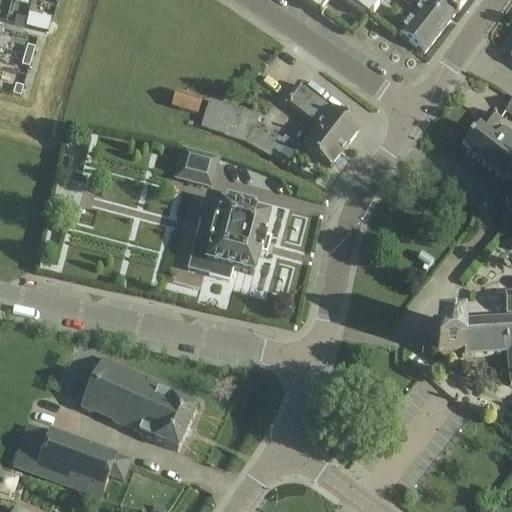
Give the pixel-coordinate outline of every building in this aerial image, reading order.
[(407,0),(296,0),(319,15),(329,0),(342,0),(369,20),(380,6),(384,0),(398,0),(404,5),(407,0)] [(410,0),(421,8),(446,28),(467,0),(410,0)] [(399,35),(424,55),(446,28),(421,8),(399,35)] [(16,18),(14,26),(24,28),(26,21),(16,18)] [(27,20),(25,28),(33,30),(35,22),(27,20)] [(27,47),(24,58),(31,60),(34,50),(27,47)] [(29,69),(31,60),(24,58),(21,67),(29,69)] [(20,98),(23,88),(15,86),(13,96),(20,98)] [(330,170),(359,131),(302,88),(290,103),(287,107),(317,130),(303,149),(330,170)] [(171,108),(197,116),(201,101),(176,93),(171,108)] [(281,142),(255,129),(259,117),(209,102),(201,129),(230,138),(246,145),(270,159),(272,156),(288,169),(300,153),(282,139),(281,142)] [(506,185),(511,177),(511,137),(496,126),(500,121),(489,113),(476,129),(478,130),(462,151),(506,185)] [(210,190),(218,162),(183,153),(176,181),(210,190)] [(59,175),(52,201),(60,204),(56,218),(79,224),(82,212),(86,213),(92,192),(87,191),(90,179),(68,173),(67,177),(59,175)] [(0,239),(10,192),(0,189),(0,239)] [(43,198),(10,192),(0,239),(0,246),(24,251),(27,239),(34,240),(43,198)] [(252,215),(255,203),(232,197),(229,209),(221,206),(217,224),(216,226),(201,222),(196,241),(211,245),(206,264),(212,266),(208,278),(229,283),(232,271),(253,277),(258,257),(261,258),(266,239),(263,238),(268,219),(252,215)] [(510,388),(511,387),(511,322),(460,326),(460,328),(466,327),(467,355),(461,356),(462,360),(506,357),(510,388)] [(435,328),(437,357),(461,356),(467,355),(466,327),(460,328),(435,328)] [(177,454),(196,412),(156,393),(159,387),(102,361),(98,371),(102,372),(96,386),(93,384),(88,395),(91,396),(86,409),(81,407),(80,410),(177,454)] [(29,428),(14,469),(101,500),(109,478),(123,483),(130,464),(111,457),(29,428)]
